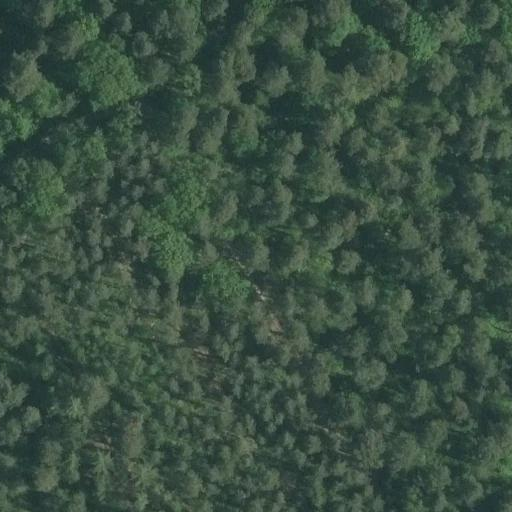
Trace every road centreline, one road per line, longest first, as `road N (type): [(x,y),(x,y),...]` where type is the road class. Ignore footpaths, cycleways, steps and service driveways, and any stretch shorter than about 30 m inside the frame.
road 1 (track): [(131,93),(387,511)]
road 2 (track): [(131,93),(0,174)]
